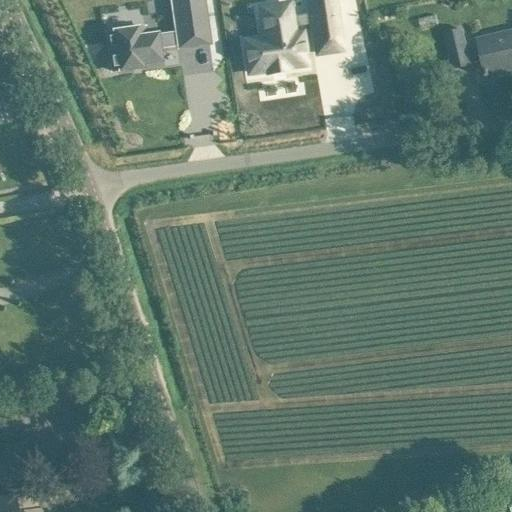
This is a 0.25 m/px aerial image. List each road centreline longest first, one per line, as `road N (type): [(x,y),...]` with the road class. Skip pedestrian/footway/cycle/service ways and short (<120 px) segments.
road 1 (unclassified): [(91,191),(511,128)]
road 2 (tertiary): [(195,511),(91,191)]
road 3 (tertiary): [(91,191),(3,0)]
